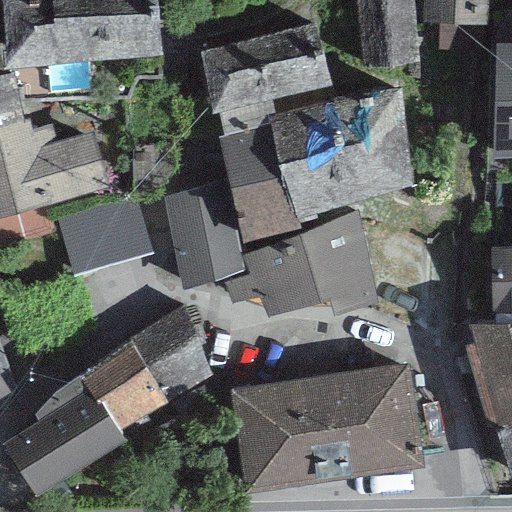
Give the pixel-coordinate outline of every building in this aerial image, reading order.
[(160,57),(156,0),(0,0),(5,67),(160,57)] [(412,0),(356,0),(359,64),(416,61),(412,0)] [(421,0),(421,22),(486,26),(487,0),(421,0)] [(332,100),(313,23),(196,52),(211,115),(217,114),(223,137),(269,125),(267,116),(332,100)] [(511,45),(494,45),(491,160),(511,160),(511,45)] [(0,127),(23,122),(12,74),(0,76),(0,127)] [(413,186),(400,89),(336,98),(332,100),(267,116),(269,125),(298,222),(314,218),(314,214),(413,186)] [(0,127),(0,247),(54,234),(47,206),(106,190),(91,134),(56,143),(52,126),(32,131),(29,120),(23,122),(0,127)] [(269,125),(223,137),(216,139),(226,180),(241,245),(299,230),(298,222),(269,125)] [(226,180),(162,198),(182,290),(242,272),(226,180)] [(138,197),(57,219),(72,273),(153,251),(138,197)] [(378,304),(357,211),(244,256),(250,276),(224,283),(233,305),(259,297),(266,319),(327,299),(331,317),(378,304)] [(511,247),(489,248),(491,325),(511,324),(511,247)] [(182,304),(130,340),(167,404),(213,377),(182,304)] [(495,433),(511,427),(511,324),(491,325),(468,325),(473,344),(464,347),(488,436),(495,433)] [(167,404),(130,340),(81,377),(97,405),(103,402),(119,433),(167,404)] [(409,368),(231,388),(243,492),(421,472),(409,368)] [(0,398),(10,392),(0,376),(0,398)] [(97,405),(81,377),(52,397),(33,415),(36,421),(1,445),(36,498),(123,440),(119,433),(103,402),(97,405)] [(511,427),(495,433),(511,487),(511,427)]
